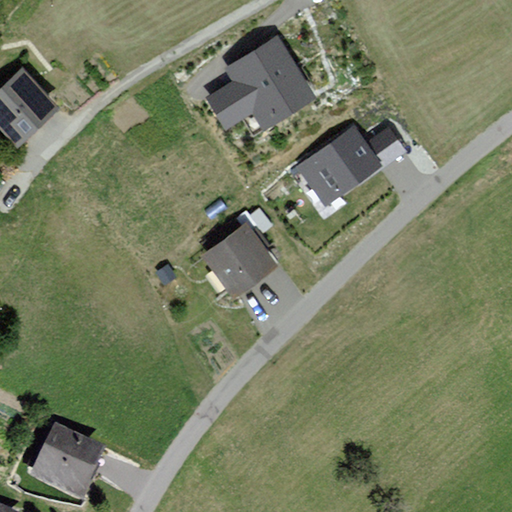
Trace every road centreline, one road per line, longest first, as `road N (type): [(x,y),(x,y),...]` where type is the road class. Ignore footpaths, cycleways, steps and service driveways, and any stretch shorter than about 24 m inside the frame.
road 1 (unclassified): [(141,511),(248,363),(511,121)]
road 2 (residential): [(272,0),(98,105),(7,200)]
